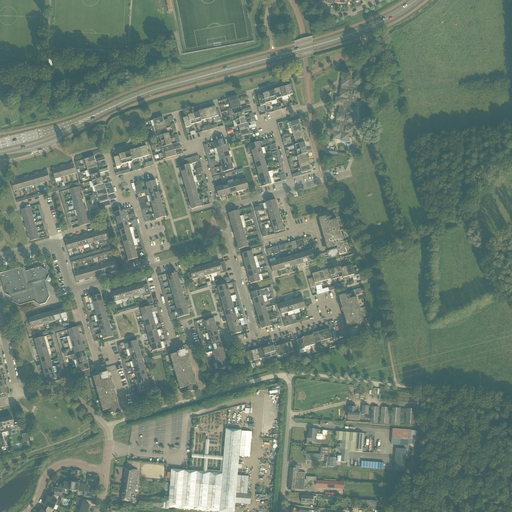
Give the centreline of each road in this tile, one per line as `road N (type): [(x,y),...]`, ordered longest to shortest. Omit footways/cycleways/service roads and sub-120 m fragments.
road 1 (secondary): [(120,103),(366,29),(417,0)]
road 2 (unclassified): [(107,426),(290,374)]
road 3 (residential): [(281,511),(290,374)]
road 4 (secondary): [(0,155),(55,138),(120,103)]
road 5 (secondary): [(120,103),(0,144)]
road 6 (unclassified): [(414,389),(290,374)]
road 7 (residential): [(255,338),(226,236),(211,229)]
